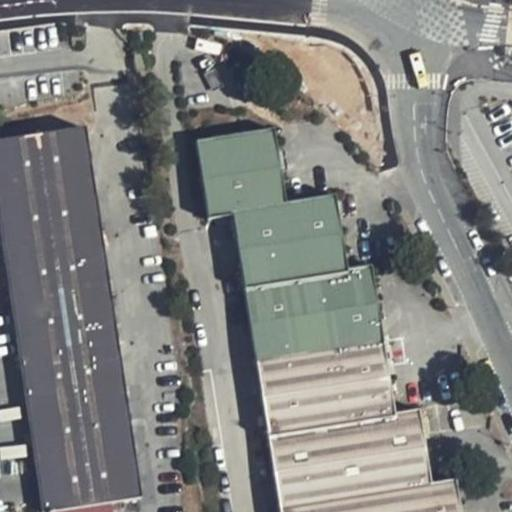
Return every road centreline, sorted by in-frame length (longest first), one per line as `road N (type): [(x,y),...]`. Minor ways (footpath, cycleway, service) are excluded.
road 1 (unknown): [(187,0),(254,511)]
road 2 (unclassified): [(511,373),(421,166),(416,21)]
road 3 (unclassified): [(416,21),(217,0)]
